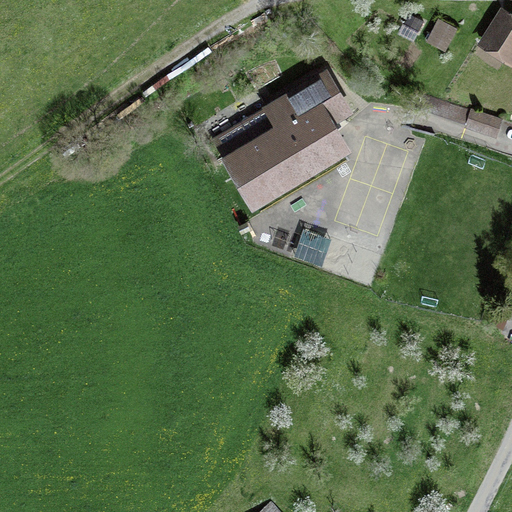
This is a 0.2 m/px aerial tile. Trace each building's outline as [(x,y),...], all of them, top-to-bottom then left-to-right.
[(447,51),(459,28),(439,18),(427,41),(447,51)] [(511,45),(511,26),(504,21),(490,43),(507,54),(511,45)] [(348,109),(326,72),(215,138),(252,201),(345,146),(329,119),(348,109)] [(421,92),(417,104),(467,121),(466,125),(496,135),(501,119),(421,92)] [(511,307),(511,295),(505,293),(491,327),(502,332),(511,307)] [(277,511),(269,503),(260,511),(277,511)]
